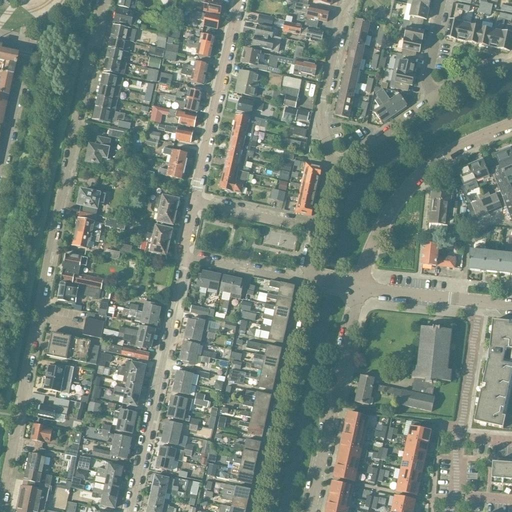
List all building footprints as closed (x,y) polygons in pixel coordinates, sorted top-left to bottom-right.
[(129,9),(130,0),(119,0),(118,7),(129,9)] [(222,7),(223,3),(210,0),(195,0),(195,2),(205,4),(204,12),(219,16),(220,13),(221,13),(223,7),(222,7)] [(428,9),(430,0),(407,0),(407,5),(410,5),(412,6),(428,9)] [(295,3),(293,10),(307,13),(306,21),(304,26),(316,29),(318,24),(318,20),(326,22),(329,12),(309,7),(297,4),(295,3)] [(409,21),(409,22),(422,25),(423,20),(426,20),(428,9),(412,6),(409,16),(410,17),(409,21)] [(135,27),(137,15),(117,10),(114,22),(135,27)] [(218,23),(219,18),(191,12),(189,19),(204,22),(203,27),(217,30),(217,29),(218,28),(219,24),(218,23)] [(273,18),(259,15),(257,23),(271,26),(273,18)] [(367,35),(370,23),(356,20),(354,32),(367,35)] [(456,40),(460,23),(449,21),(445,37),(456,40)] [(405,28),(403,38),(421,42),(424,31),(421,31),(422,25),(409,22),(409,23),(408,28),(405,28)] [(320,44),(323,33),(301,28),(301,26),(284,23),(282,32),(299,36),(300,33),(306,35),(305,40),(320,44)] [(467,42),(470,25),(460,23),(456,40),(467,42)] [(477,44),(481,28),(470,25),(467,42),(477,44)] [(136,31),(130,30),(113,26),(111,38),(128,42),(129,36),(135,37),(136,31)] [(252,43),(251,45),(252,46),(252,47),(265,51),(277,53),(281,39),(275,37),(276,31),(257,26),(253,42),(252,43)] [(488,47),(491,30),(481,28),(477,44),(488,47)] [(498,49),(502,32),(491,30),(488,47),(498,49)] [(365,47),(367,35),(354,32),(351,44),(365,47)] [(509,51),(511,38),(511,34),(502,32),(498,49),(509,51)] [(156,48),(164,49),(167,36),(158,34),(156,41),(158,41),(156,48)] [(214,43),(215,40),(214,39),(214,38),(201,35),(200,40),(190,38),(189,42),(212,48),(213,44),(214,43)] [(130,42),(128,42),(111,38),(108,49),(127,53),(128,53),(130,42)] [(402,49),(401,55),(415,58),(416,52),(419,53),(421,42),(403,38),(401,49),(402,49)] [(211,52),(212,48),(189,42),(187,48),(198,50),(197,56),(209,58),(211,57),(212,54),(211,52)] [(178,54),(180,47),(167,44),(165,51),(178,54)] [(362,59),(365,47),(351,44),(348,56),(362,59)] [(12,75),(18,50),(0,45),(0,71),(12,75)] [(126,58),(127,53),(108,49),(106,59),(120,62),(122,57),(126,58)] [(162,58),(163,51),(155,50),(154,56),(162,58)] [(258,65),(261,53),(246,50),(243,63),(253,66),(253,69),(269,73),(270,68),(258,65)] [(176,63),(178,54),(165,51),(163,60),(176,63)] [(396,54),(392,71),(414,75),(416,64),(413,64),(415,58),(401,55),(396,54)] [(359,71),(362,59),(348,56),(346,68),(359,71)] [(278,57),(277,62),(295,66),(293,75),(306,78),(306,75),(314,77),(317,66),(314,65),(316,60),(301,57),(300,62),(293,60),(278,57)] [(124,76),(126,64),(120,62),(106,59),(103,71),(124,76)] [(159,69),(160,62),(153,61),(152,68),(159,69)] [(208,70),(209,67),(208,66),(208,65),(195,62),(194,67),(183,65),(182,70),(205,75),(206,71),(208,70)] [(357,83),(359,71),(346,68),(343,80),(357,83)] [(156,83),(158,72),(148,70),(146,81),(156,83)] [(204,80),(205,75),(182,70),(181,75),(192,78),(190,83),(203,86),(203,85),(205,84),(205,81),(204,80)] [(0,71),(0,94),(7,96),(12,75),(0,71)] [(255,97),(260,76),(241,71),(239,80),(242,81),(239,94),(255,97)] [(392,71),(389,87),(397,89),(407,91),(409,85),(412,86),(414,75),(392,71)] [(171,82),(173,76),(161,73),(160,79),(171,82)] [(280,89),(283,77),(269,73),(266,86),(280,89)] [(121,90),(123,79),(102,75),(100,86),(119,90),(121,90)] [(170,88),(171,82),(160,79),(159,85),(170,88)] [(354,95),(357,83),(343,80),(340,92),(354,95)] [(153,97),(156,85),(148,84),(146,95),(153,97)] [(117,101),(119,90),(100,86),(98,97),(117,101)] [(295,108),(299,90),(282,86),(278,104),(295,108)] [(202,97),(202,94),(201,93),(201,92),(188,89),(187,95),(177,92),(176,97),(199,103),(200,98),(202,97)] [(408,107),(399,94),(390,101),(382,90),(375,94),(378,98),(383,105),(382,106),(391,118),(408,107)] [(351,107),(354,95),(340,92),(338,104),(351,107)] [(199,103),(176,97),(166,95),(165,100),(179,103),(178,107),(180,109),(197,113),(197,112),(199,111),(199,108),(198,107),(199,103)] [(115,112),(117,101),(98,97),(95,108),(113,111),(115,112)] [(379,108),(374,112),(382,124),(391,118),(382,106),(383,105),(378,98),(374,101),(379,108)] [(262,112),(264,105),(240,99),(239,105),(237,106),(237,109),(237,110),(237,111),(252,115),(253,110),(262,112)] [(348,120),(351,107),(338,104),(335,117),(348,120)] [(168,116),(169,110),(153,107),(150,122),(160,124),(162,115),(168,116)] [(110,124),(113,111),(95,108),(93,120),(110,124)] [(309,114),(297,111),(285,108),(283,116),(288,117),(287,119),(295,121),(295,119),(307,122),(309,114)] [(195,121),(196,117),(169,110),(168,116),(179,119),(178,124),(193,128),(194,126),(196,125),(196,122),(195,121)] [(259,127),(260,122),(236,116),(233,127),(253,132),(254,126),(259,127)] [(191,136),(192,132),(159,124),(158,130),(176,134),(175,140),(190,143),(190,141),(192,141),(193,138),(191,136)] [(252,138),(253,132),(233,127),(233,128),(232,128),(231,131),(232,133),(231,138),(255,143),(256,139),(252,138)] [(126,140),(127,131),(109,128),(108,136),(126,140)] [(305,138),(306,131),(294,128),(293,136),(305,138)] [(158,140),(159,135),(148,132),(147,137),(158,140)] [(156,148),(158,140),(147,137),(145,145),(156,148)] [(107,160),(110,148),(109,148),(110,140),(98,138),(96,147),(90,146),(88,154),(87,155),(86,158),(87,160),(87,162),(98,164),(98,165),(102,166),(104,159),(107,160)] [(254,148),(255,143),(231,138),(230,142),(229,143),(228,146),(229,147),(228,148),(249,153),(250,147),(254,148)] [(253,154),(249,153),(228,148),(226,158),(246,163),(247,157),(252,158),(253,154)] [(500,169),(492,172),(499,191),(506,208),(511,223),(511,191),(507,177),(511,175),(511,154),(510,150),(509,150),(508,148),(502,151),(503,152),(495,156),(500,169)] [(187,160),(188,155),(164,149),(162,155),(171,157),(169,164),(185,167),(185,166),(186,165),(187,162),(187,160)] [(138,160),(139,154),(122,150),(121,157),(138,160)] [(292,161),(294,153),(284,151),(283,159),(292,161)] [(245,168),(246,163),(226,158),(226,159),(225,160),(224,162),(225,163),(224,168),(248,174),(249,169),(245,168)] [(489,176),(482,161),(471,166),(477,181),(489,176)] [(289,172),(291,165),(282,163),(280,170),(289,172)] [(320,177),(322,167),(301,163),(300,168),(305,169),(304,174),(320,177)] [(185,174),(185,170),(185,168),(185,167),(169,164),(167,171),(159,169),(158,175),(182,180),(183,175),(185,174)] [(471,166),(458,171),(464,186),(466,191),(470,189),(478,185),(476,181),(477,181),(471,166)] [(246,185),(248,174),(224,168),(221,179),(246,185)] [(287,181),(289,174),(281,172),(279,180),(287,181)] [(318,187),(320,177),(304,174),(303,176),(298,175),(297,179),(302,180),(301,184),(318,187)] [(245,188),(246,185),(221,179),(220,180),(219,184),(220,186),(219,189),(222,190),(221,190),(222,191),(222,190),(227,191),(228,192),(228,191),(230,192),(233,193),(235,193),(241,194),(242,187),(245,188)] [(285,192),(287,184),(280,182),(278,190),(285,192)] [(315,197),(318,187),(301,184),(301,186),(290,183),(289,187),(300,190),(299,194),(315,197)] [(457,209),(457,203),(450,202),(451,192),(431,190),(429,213),(427,213),(427,217),(429,217),(428,224),(448,226),(450,208),(457,209)] [(96,208),(97,202),(103,203),(105,194),(100,193),(99,195),(81,191),(80,197),(78,198),(78,202),(79,203),(78,205),(81,205),(79,213),(96,216),(97,208),(96,208)] [(283,203),(285,194),(272,191),(270,200),(283,203)] [(488,192),(482,195),(490,215),(502,210),(501,210),(506,208),(499,191),(495,193),(496,195),(490,197),(488,192)] [(313,207),(315,197),(299,194),(299,196),(294,195),(293,199),(298,200),(297,204),(313,207)] [(176,213),(179,200),(156,195),(154,203),(148,202),(147,207),(176,213)] [(490,215),(482,195),(475,197),(477,202),(467,206),(473,221),(490,215)] [(311,217),(313,207),(297,204),(296,208),(291,207),(290,212),(311,217)] [(173,226),(176,213),(147,207),(146,212),(159,214),(157,222),(173,226)] [(77,219),(74,232),(99,237),(100,233),(92,231),(94,222),(96,216),(79,213),(78,213),(77,219)] [(124,231),(126,223),(106,219),(106,221),(104,222),(105,224),(105,227),(110,228),(111,229),(112,228),(119,230),(120,231),(122,230),(124,231)] [(142,232),(141,237),(147,238),(153,240),(169,243),(172,230),(156,227),(154,235),(142,232)] [(486,237),(486,230),(472,236),(475,242),(486,237)] [(89,250),(90,241),(98,242),(99,237),(74,232),(72,246),(88,249),(88,250),(89,250)] [(166,256),(169,243),(153,240),(147,238),(141,237),(140,242),(148,244),(146,251),(166,256)] [(454,268),(455,258),(437,257),(438,245),(424,244),(423,250),(424,250),(422,266),(436,267),(436,266),(454,268)] [(131,254),(132,247),(123,245),(121,252),(131,254)] [(483,272),(485,252),(470,250),(468,270),(483,272)] [(119,261),(120,254),(109,251),(108,259),(119,261)] [(498,274),(500,254),(485,252),(483,272),(498,274)] [(511,275),(511,254),(500,254),(498,274),(511,275)] [(102,290),(104,279),(79,274),(81,265),(86,266),(88,258),(82,257),(82,258),(66,255),(64,267),(63,267),(61,281),(61,282),(72,284),(72,285),(102,290)] [(207,289),(210,274),(201,272),(201,276),(198,276),(196,287),(207,289)] [(217,291),(220,276),(210,274),(207,289),(217,291)] [(230,294),(233,279),(223,277),(220,292),(230,294)] [(240,300),(243,286),(241,285),(242,281),(233,279),(230,294),(229,298),(240,300)] [(295,292),(295,289),(295,288),(295,287),(271,281),(270,286),(280,289),(278,297),(292,300),(294,293),(295,292)] [(75,305),(78,292),(83,293),(82,295),(100,299),(102,290),(72,285),(61,283),(57,300),(65,301),(65,303),(75,305)] [(292,300),(278,297),(268,295),(267,300),(277,302),(275,308),(289,311),(290,309),(291,308),(291,306),(291,305),(292,300)] [(249,311),(251,303),(243,302),(242,309),(249,311)] [(158,317),(160,308),(156,307),(156,305),(146,303),(143,314),(158,317)] [(113,317),(116,306),(109,304),(106,316),(113,317)] [(201,316),(203,309),(191,306),(190,313),(201,316)] [(289,311),(275,308),(266,306),(264,311),(274,313),(273,318),(287,321),(288,319),(289,319),(289,316),(289,315),(289,311)] [(208,317),(209,310),(203,309),(201,316),(208,317)] [(255,321),(257,315),(240,311),(239,318),(255,321)] [(136,317),(135,321),(141,323),(141,324),(155,327),(158,317),(143,314),(137,312),(136,317)] [(287,321),(273,318),(263,315),(262,320),(272,322),(271,328),(285,331),(285,329),(286,329),(287,326),(286,325),(287,321)] [(100,339),(103,323),(86,319),(82,335),(100,339)] [(210,328),(211,323),(193,319),(193,321),(189,320),(187,329),(204,332),(208,333),(216,335),(218,329),(210,328)] [(236,324),(231,323),(226,322),(224,328),(235,330),(236,324)] [(511,323),(492,322),(489,351),(488,361),(487,361),(474,423),(503,429),(511,429),(511,323)] [(260,331),(258,338),(268,340),(282,344),(284,336),(285,335),(286,333),(285,331),(271,328),(261,326),(260,331)] [(152,341),(155,330),(140,327),(138,338),(152,341)] [(132,336),(133,331),(119,328),(118,333),(132,336)] [(361,376),(355,402),(369,405),(372,404),(373,399),(370,397),(372,390),(394,395),(393,399),(399,401),(398,405),(431,412),(432,410),(433,410),(434,407),(432,407),(434,397),(432,397),(435,384),(436,384),(437,381),(450,382),(451,371),(447,371),(451,331),(445,330),(428,328),(421,328),(416,367),(412,367),(411,379),(414,379),(412,392),(408,391),(401,390),(396,389),(373,384),(374,379),(361,376)] [(201,343),(204,332),(187,329),(185,339),(201,343)] [(131,341),(132,336),(118,333),(117,338),(131,341)] [(96,365),(99,346),(90,344),(90,341),(52,334),(48,356),(96,365)] [(151,349),(152,341),(138,338),(135,348),(146,350),(146,348),(151,349)] [(198,357),(201,346),(184,342),(182,353),(198,357)] [(280,358),(280,355),(280,354),(281,349),(247,342),(246,348),(260,351),(260,349),(266,350),(265,357),(279,360),(279,359),(280,358)] [(102,343),(101,351),(108,353),(108,352),(110,346),(110,345),(102,343)] [(110,346),(108,352),(121,355),(148,361),(149,355),(123,349),(110,346)] [(240,361),(242,352),(232,350),(230,359),(240,361)] [(217,361),(218,355),(203,352),(202,357),(217,361)] [(109,363),(111,355),(100,353),(97,367),(103,368),(105,362),(109,363)] [(196,367),(198,357),(182,353),(180,361),(184,362),(183,364),(196,367)] [(278,365),(279,360),(265,357),(255,355),(254,359),(264,361),(263,367),(277,370),(277,369),(278,368),(278,365)] [(240,370),(241,363),(232,361),(230,368),(240,370)] [(119,367),(118,372),(143,377),(144,373),(145,373),(147,368),(145,367),(146,366),(131,363),(126,362),(125,368),(119,367)] [(81,375),(82,368),(69,365),(67,372),(81,375)] [(276,374),(277,370),(263,367),(253,365),(252,369),(262,371),(260,377),(274,380),(275,379),(275,378),(276,376),(276,374)] [(73,375),(65,373),(66,370),(49,366),(46,378),(71,383),(73,375)] [(190,386),(193,375),(177,371),(175,382),(190,386)] [(238,383),(240,373),(230,371),(228,380),(238,383)] [(118,372),(117,376),(123,377),(122,383),(127,384),(142,387),(144,381),(142,381),(143,377),(118,372)] [(212,381),(213,376),(201,373),(200,378),(212,381)] [(246,374),(245,378),(250,379),(259,381),(258,387),(272,390),(272,389),(273,389),(274,385),(273,385),(274,380),(260,377),(251,375),(246,374)] [(69,392),(71,383),(46,378),(44,390),(61,393),(62,390),(69,392)] [(216,380),(215,388),(222,390),(224,382),(216,380)] [(188,396),(190,386),(175,382),(173,392),(188,396)] [(141,393),(142,387),(127,384),(126,390),(114,387),(113,392),(139,397),(140,393),(141,393)] [(270,402),(271,397),(271,396),(246,391),(245,395),(256,398),(254,405),(268,408),(269,406),(269,405),(270,403),(270,402)] [(138,401),(139,397),(113,392),(112,396),(123,399),(122,405),(136,408),(137,407),(138,407),(139,402),(138,401)] [(172,396),(169,407),(185,411),(185,410),(190,411),(192,401),(187,400),(172,396)] [(55,399),(53,406),(68,409),(70,402),(55,399)] [(208,408),(209,403),(203,402),(195,400),(194,405),(208,408)] [(87,405),(77,403),(76,402),(74,409),(78,410),(76,420),(83,422),(87,405)] [(98,414),(100,404),(90,402),(88,411),(98,414)] [(268,408),(254,405),(244,402),(243,407),(253,409),(252,415),(266,418),(266,416),(267,415),(268,413),(267,412),(268,408)] [(39,407),(38,410),(40,411),(38,418),(54,421),(55,414),(65,416),(66,416),(68,410),(66,410),(41,405),(41,406),(39,407)] [(184,416),(185,411),(169,407),(167,418),(189,423),(190,417),(184,416)] [(115,412),(113,420),(118,421),(134,425),(136,414),(121,410),(120,414),(115,412)] [(266,418),(252,415),(241,412),(240,417),(251,419),(250,425),(264,428),(264,427),(265,426),(266,423),(265,422),(266,418)] [(368,418),(348,414),(345,424),(366,429),(368,418)] [(223,429),(225,420),(219,418),(217,428),(223,429)] [(132,435),(134,425),(118,421),(116,432),(132,435)] [(179,436),(182,425),(166,422),(164,433),(179,436)] [(411,422),(408,438),(428,443),(430,432),(419,429),(421,424),(411,422)] [(263,432),(264,428),(250,425),(239,423),(238,427),(249,429),(248,435),(262,438),(262,436),(263,435),(263,433),(263,432)] [(363,439),(366,429),(345,424),(343,435),(363,439)] [(49,442),(52,431),(46,429),(46,428),(34,425),(31,440),(43,443),(43,441),(49,442)] [(102,430),(101,435),(109,437),(108,438),(114,440),(113,446),(128,450),(131,439),(115,435),(109,434),(110,432),(102,430)] [(186,444),(178,442),(179,436),(164,433),(162,443),(185,448),(184,451),(192,453),(194,447),(186,445),(186,444)] [(361,450),(363,439),(343,435),(341,446),(361,450)] [(426,453),(428,443),(408,438),(405,449),(426,453)] [(260,448),(260,446),(260,445),(260,443),(246,440),(245,447),(234,445),(233,449),(244,451),(258,454),(259,449),(260,448)] [(208,454),(210,444),(203,442),(201,453),(208,454)] [(77,456),(79,445),(73,443),(72,449),(66,448),(65,454),(77,456)] [(126,460),(128,450),(113,446),(111,453),(93,449),(91,456),(110,460),(110,457),(126,460)] [(359,461),(361,450),(341,446),(338,456),(359,461)] [(191,457),(192,453),(184,451),(184,452),(161,447),(158,458),(174,462),(175,455),(183,457),(184,455),(191,457)] [(423,464),(426,453),(405,449),(403,459),(423,464)] [(258,459),(258,456),(258,455),(258,454),(244,451),(243,457),(232,455),(231,459),(256,464),(257,460),(258,459)] [(46,476),(49,466),(43,465),(45,457),(29,454),(24,481),(50,487),(52,477),(46,476)] [(74,469),(77,456),(65,454),(63,460),(69,462),(68,468),(74,469)] [(208,459),(207,462),(214,463),(216,456),(209,454),(208,459)] [(356,471),(359,461),(338,456),(336,467),(356,471)] [(88,469),(90,459),(80,457),(78,467),(88,469)] [(171,472),(174,462),(158,458),(156,468),(171,472)] [(227,458),(226,462),(230,463),(229,469),(240,471),(254,474),(254,473),(255,473),(255,470),(255,469),(256,464),(231,459),(227,458)] [(421,474),(423,464),(403,459),(401,470),(421,474)] [(511,486),(511,464),(492,463),(491,485),(511,486)] [(214,476),(217,466),(209,464),(207,475),(214,476)] [(123,475),(124,469),(123,469),(123,468),(110,465),(108,471),(98,468),(97,473),(121,478),(122,474),(123,475)] [(354,482),(356,471),(336,467),(334,478),(354,482)] [(254,474),(240,471),(229,469),(228,473),(239,475),(237,482),(251,485),(251,483),(252,483),(253,480),(252,479),(254,474)] [(419,485),(421,474),(401,470),(398,480),(419,485)] [(120,482),(121,478),(97,473),(96,477),(106,479),(105,485),(120,488),(121,483),(120,482)] [(173,486),(175,481),(155,476),(155,478),(154,477),(153,483),(154,483),(153,487),(177,492),(179,487),(173,486)] [(416,496),(419,485),(398,480),(396,492),(416,496)] [(50,487),(24,481),(17,511),(51,511),(45,511),(50,487)] [(197,497),(200,484),(192,482),(189,495),(197,497)] [(350,498),(353,487),(332,483),(330,494),(350,498)] [(118,495),(120,488),(105,485),(104,491),(93,488),(92,493),(116,498),(117,495),(118,495)] [(249,496),(250,491),(226,485),(225,489),(235,492),(234,499),(247,502),(248,500),(249,499),(249,497),(249,496)] [(177,496),(177,492),(153,487),(152,491),(151,491),(150,497),(165,500),(166,494),(177,496)] [(115,502),(116,498),(92,493),(91,498),(102,500),(100,506),(114,509),(114,508),(115,508),(117,503),(115,502)] [(348,509),(350,498),(330,494),(328,504),(348,509)] [(247,502),(234,499),(223,496),(222,500),(233,502),(231,509),(245,511),(245,510),(246,509),(247,507),(246,506),(247,502)] [(411,511),(412,511),(415,501),(395,496),(392,508),(411,511)] [(169,506),(164,504),(165,500),(150,497),(148,503),(149,503),(148,507),(168,511),(172,511),(174,508),(169,507),(169,506)]
